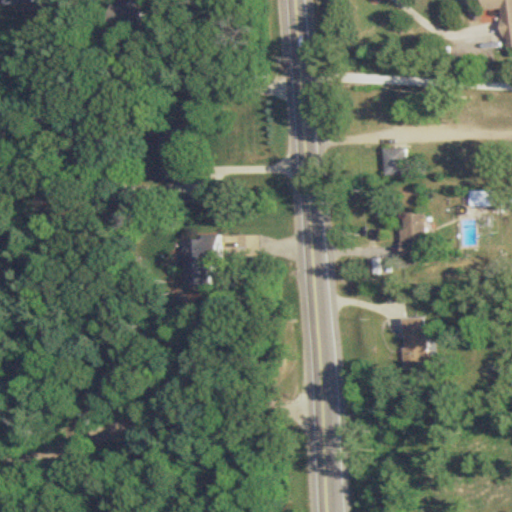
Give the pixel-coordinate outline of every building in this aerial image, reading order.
[(146,13),(135,10),(137,0),(116,0),(111,26),(142,33),(146,13)] [(509,50),(511,49),(511,0),(487,0),(488,12),(506,11),(509,50)] [(440,118),(458,118),(458,99),(440,99),(440,118)] [(166,128),(166,161),(193,161),(193,128),(166,128)] [(407,149),(387,149),(387,176),(407,176),(407,149)] [(468,207),(492,207),(492,192),(468,192),(468,207)] [(429,258),(426,213),(402,214),(404,259),(429,258)] [(430,318),(407,318),(408,370),(430,370),(430,318)]
